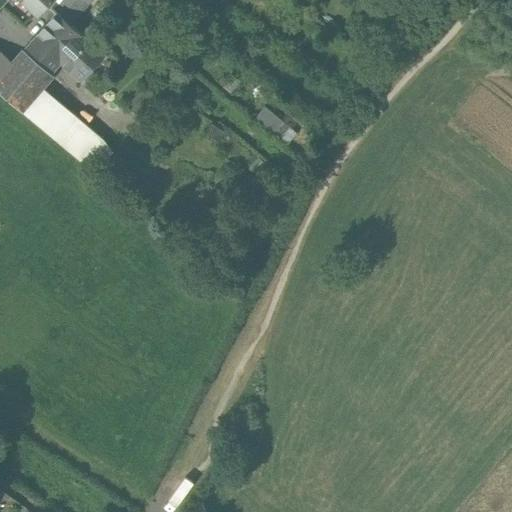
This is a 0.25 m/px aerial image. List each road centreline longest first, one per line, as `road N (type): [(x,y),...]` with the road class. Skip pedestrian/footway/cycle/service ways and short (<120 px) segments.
road 1 (track): [(482,0),(376,115),(326,183),(211,434),(212,466),(178,491)]
road 2 (track): [(511,176),(407,80)]
